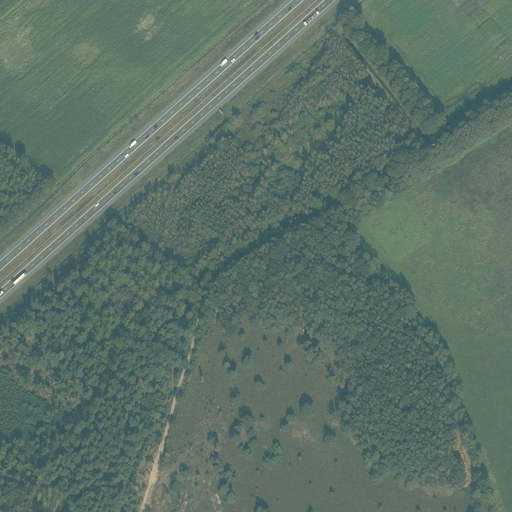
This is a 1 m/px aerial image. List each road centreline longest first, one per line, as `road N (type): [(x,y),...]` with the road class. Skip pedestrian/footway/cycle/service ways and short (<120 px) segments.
road 1 (motorway): [(0,294),(330,0)]
road 2 (track): [(511,95),(339,208),(225,268),(206,294),(189,355)]
road 3 (motorway): [(297,0),(0,265)]
road 4 (track): [(106,369),(20,495),(21,511)]
road 5 (track): [(189,355),(142,511)]
